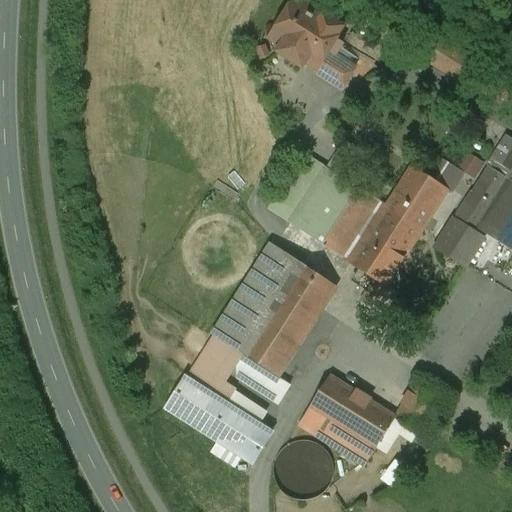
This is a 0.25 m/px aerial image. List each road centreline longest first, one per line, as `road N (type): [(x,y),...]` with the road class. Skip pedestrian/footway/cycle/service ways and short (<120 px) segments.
road 1 (secondary): [(119,511),(62,398),(17,244),(6,156),(8,0)]
road 2 (unknown): [(504,511),(281,336),(353,264)]
